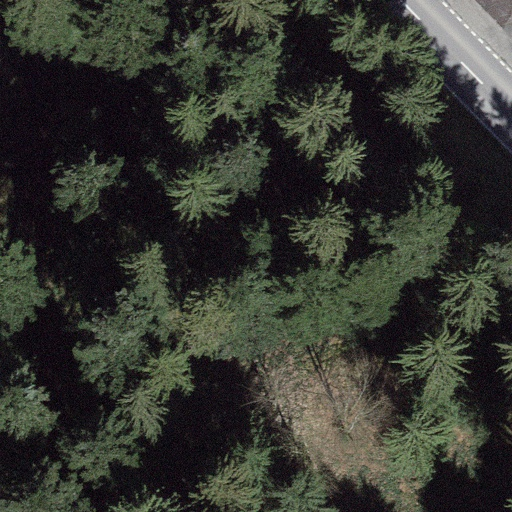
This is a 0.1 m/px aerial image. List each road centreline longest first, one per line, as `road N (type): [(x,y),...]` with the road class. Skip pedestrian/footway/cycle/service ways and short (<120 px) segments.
road 1 (track): [(511,129),(298,118),(96,86),(0,90)]
road 2 (tertiary): [(511,112),(396,0)]
